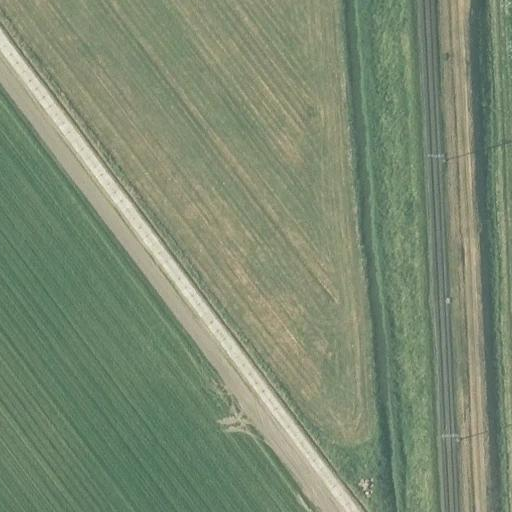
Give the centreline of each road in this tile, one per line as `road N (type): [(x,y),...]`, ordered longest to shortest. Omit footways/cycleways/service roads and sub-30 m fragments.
road 1 (track): [(481,511),(456,0)]
road 2 (track): [(281,417),(0,40)]
